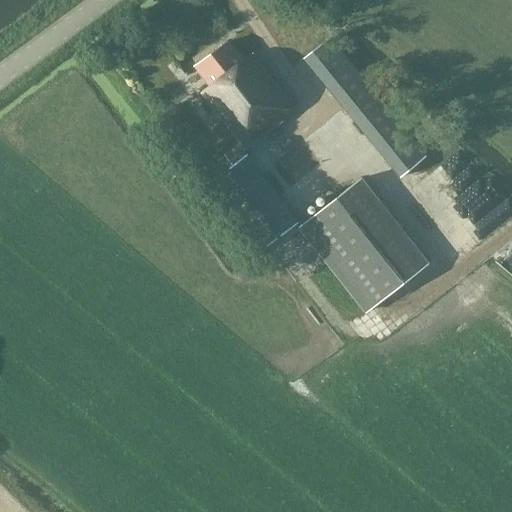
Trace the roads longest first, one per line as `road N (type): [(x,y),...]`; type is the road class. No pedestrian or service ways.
road 1 (unknown): [(228,0),(305,102),(441,253)]
road 2 (tertiary): [(0,78),(105,0)]
